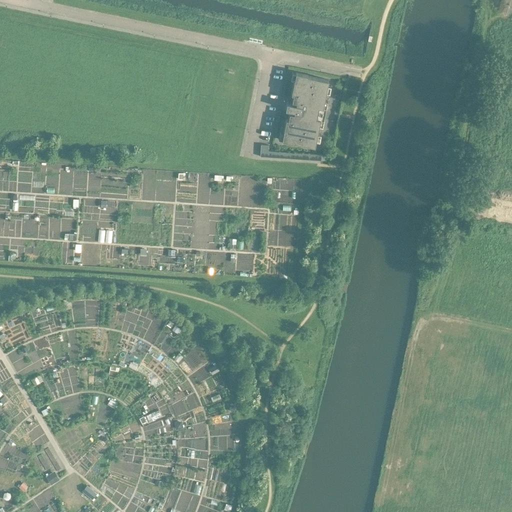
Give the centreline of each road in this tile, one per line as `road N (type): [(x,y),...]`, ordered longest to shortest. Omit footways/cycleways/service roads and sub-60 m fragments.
road 1 (residential): [(25,4),(362,75)]
road 2 (residential): [(474,509),(511,337)]
